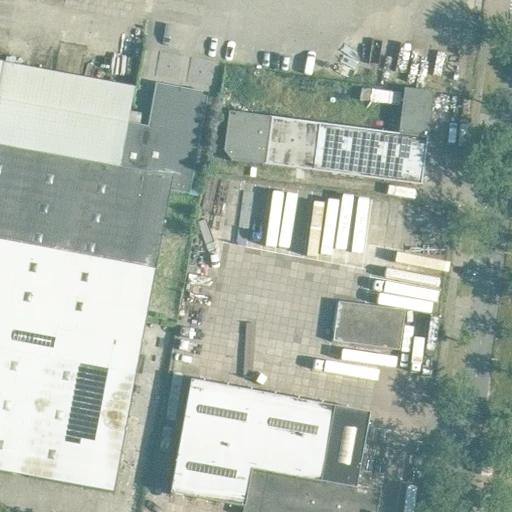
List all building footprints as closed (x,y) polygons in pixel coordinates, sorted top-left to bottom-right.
[(147,129),(126,125),(118,170),(170,180),(167,192),(187,196),(206,95),(155,86),(147,129)] [(421,187),(434,94),(404,90),(397,136),(227,112),(222,152),(228,161),(421,187)] [(118,170),(0,147),(0,472),(112,493),(167,192),(170,180),(118,170)] [(398,352),(403,315),(337,306),(332,343),(398,352)] [(370,417),(190,383),(169,496),(242,510),(241,511),(376,511),(379,496),(356,492),(370,417)]
